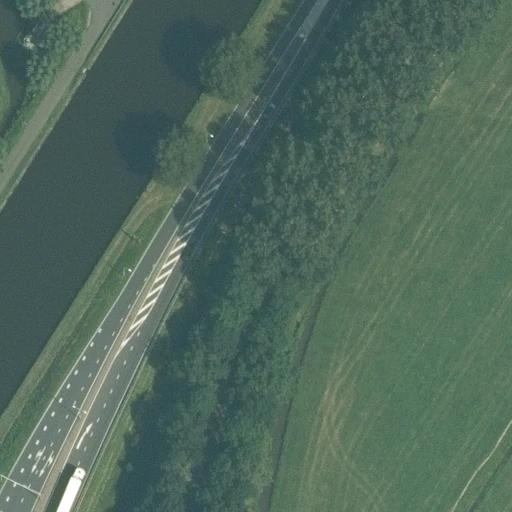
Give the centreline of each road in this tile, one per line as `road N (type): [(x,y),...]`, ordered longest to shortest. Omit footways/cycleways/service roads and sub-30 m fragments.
road 1 (primary): [(310,0),(103,337),(10,511)]
road 2 (primary): [(58,511),(124,365),(335,0)]
road 3 (unclassified): [(190,511),(239,351),(336,145),(429,0)]
road 4 (unclassified): [(113,5),(0,182)]
